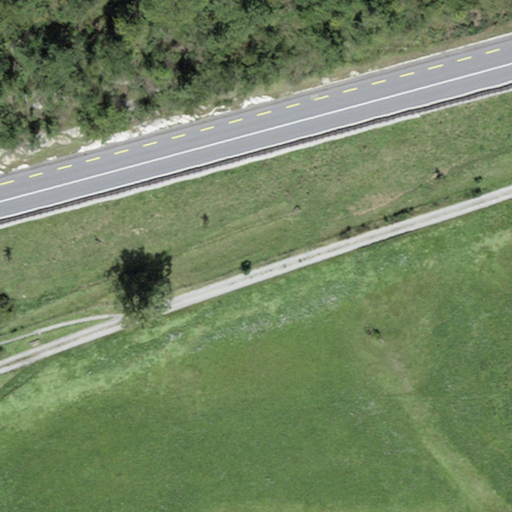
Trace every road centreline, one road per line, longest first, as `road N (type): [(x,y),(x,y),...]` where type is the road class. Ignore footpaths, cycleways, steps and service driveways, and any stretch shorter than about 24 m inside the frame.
road 1 (primary): [(511,63),(0,201)]
road 2 (track): [(133,318),(511,191)]
road 3 (track): [(0,368),(133,318)]
